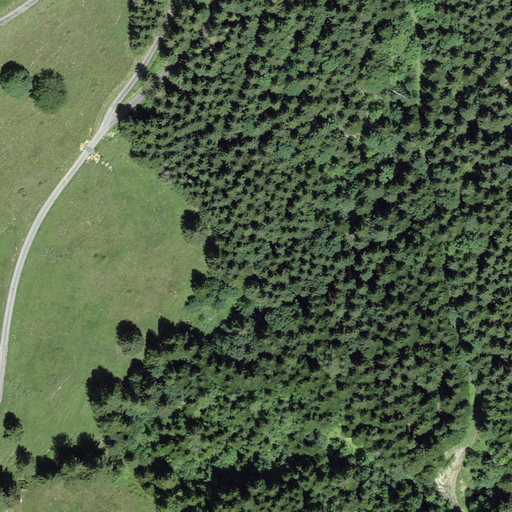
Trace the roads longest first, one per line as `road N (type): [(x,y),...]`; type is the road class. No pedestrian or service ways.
road 1 (unclassified): [(0,385),(13,287),(32,233),(144,66),(176,0)]
road 2 (track): [(102,131),(192,45),(209,0)]
